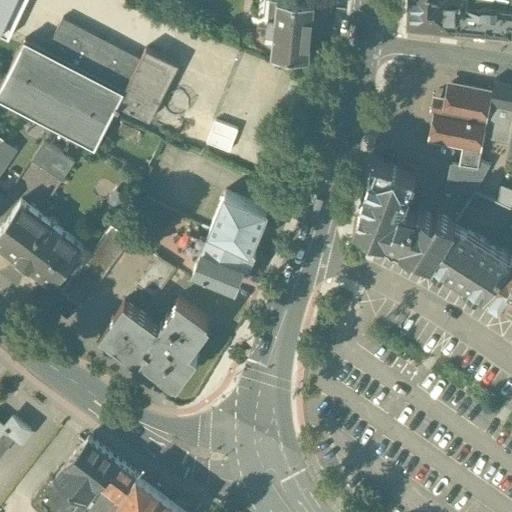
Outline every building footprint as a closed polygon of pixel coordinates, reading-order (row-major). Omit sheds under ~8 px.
[(0,0),(0,31),(8,35),(24,0),(0,0)] [(315,0),(277,0),(276,17),(268,16),(267,18),(268,18),(266,37),(274,38),(272,51),(274,51),(307,55),(309,55),(315,0)] [(511,9),(469,5),(468,0),(408,0),(408,24),(454,28),(511,32),(511,9)] [(140,55),(63,15),(47,48),(25,36),(0,85),(0,94),(95,144),(115,104),(115,103),(140,55)] [(179,62),(146,45),(140,55),(115,103),(115,104),(119,106),(120,102),(151,118),(151,117),(149,116),(176,62),(178,63),(179,62)] [(307,55),(274,51),(273,59),(306,71),(307,55)] [(511,130),(511,81),(499,79),(493,113),(501,115),(499,127),(498,132),(511,134),(511,130)] [(493,89),(451,81),(448,95),(441,94),(433,138),(440,139),(440,140),(464,145),(461,163),(478,166),(479,158),(493,89)] [(0,171),(18,147),(5,137),(0,144),(0,171)] [(75,159),(44,138),(31,159),(61,179),(75,159)] [(361,195),(364,196),(400,210),(406,196),(416,173),(376,156),(361,195)] [(461,163),(452,161),(447,189),(473,194),(491,163),(479,158),(478,166),(461,163)] [(269,202),(226,188),(210,226),(251,246),(269,202)] [(408,242),(431,257),(455,220),(438,209),(434,215),(406,196),(400,210),(364,196),(354,220),(374,229),(374,230),(389,236),(392,240),(397,240),(406,246),(408,242)] [(84,244),(21,198),(0,227),(0,243),(54,284),(84,244)] [(149,229),(132,219),(125,231),(142,241),(149,229)] [(484,290),(511,255),(455,220),(431,257),(484,290)] [(111,224),(62,291),(81,305),(82,304),(81,304),(130,236),(111,224)] [(251,246),(210,226),(204,243),(198,241),(195,247),(201,250),(194,267),(236,284),(244,264),(251,263),(255,251),(251,246)] [(158,254),(137,281),(155,293),(177,265),(158,254)] [(484,290),(511,309),(511,254),(511,255),(484,290)] [(339,291),(321,317),(333,326),(351,299),(339,291)] [(159,322),(125,297),(101,331),(141,359),(144,355),(174,377),(175,376),(174,375),(184,362),(189,365),(199,352),(191,347),(199,336),(195,333),(208,316),(179,295),(159,322)] [(30,427),(13,414),(4,424),(4,425),(5,426),(15,433),(21,438),(30,427)] [(5,426),(0,432),(0,452),(15,433),(5,426)] [(89,435),(54,475),(87,500),(95,489),(102,480),(119,457),(89,435)] [(138,471),(119,457),(102,480),(109,486),(113,489),(121,494),(138,471)] [(187,508),(138,471),(121,494),(111,507),(117,511),(185,511),(188,509),(187,508)] [(54,475),(42,492),(38,489),(33,496),(32,498),(33,501),(35,503),(43,509),(47,504),(56,511),(77,511),(87,500),(54,475)] [(109,486),(102,480),(95,489),(103,494),(109,486)] [(113,489),(97,510),(99,511),(107,511),(111,507),(121,494),(113,489)]
